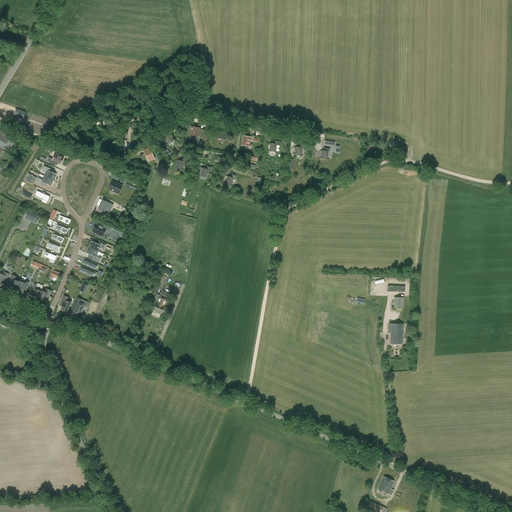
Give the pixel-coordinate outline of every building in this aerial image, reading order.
[(16,109),(14,115),(23,118),(25,112),(16,109)] [(189,134),(197,135),(199,128),(190,127),(189,134)] [(217,138),(224,140),(226,132),(218,131),(217,138)] [(175,139),(170,133),(164,138),(168,144),(175,139)] [(0,145),(0,146),(0,149),(2,151),(4,148),(3,147),(9,138),(5,136),(4,138),(0,134),(0,145)] [(252,138),(243,136),(242,145),(249,146),(250,140),(252,141),(252,138)] [(270,143),(269,151),(276,153),(277,145),(279,145),(279,141),(274,141),(274,144),(270,143)] [(303,148),(303,145),(301,145),(300,147),(296,147),(295,155),(301,156),(302,148),(303,148)] [(324,147),(324,151),(321,150),(320,159),(327,160),(328,152),(330,153),(330,148),(324,147)] [(149,148),(143,151),(148,162),(154,159),(151,152),(149,148)] [(53,159),(48,157),(47,161),(57,166),(58,163),(61,164),(64,158),(59,156),(59,155),(56,153),(56,154),(55,154),(53,159)] [(175,168),(182,170),(184,163),(186,163),(187,159),(182,158),(182,161),(178,160),(175,168)] [(44,166),(42,170),(46,172),(44,176),(54,180),(56,175),(53,173),(54,171),(44,166)] [(211,167),(207,166),(206,169),(202,167),(200,176),(206,178),(209,171),(210,171),(211,167)] [(28,174),(25,181),(34,185),(37,178),(33,176),(28,174)] [(230,177),(227,176),(225,184),(231,186),(233,179),(235,179),(236,175),(231,174),(230,177)] [(38,178),(36,182),(47,187),(48,184),(51,186),(54,180),(44,176),(43,180),(38,178)] [(118,194),(122,186),(118,184),(112,182),(109,189),(114,192),(118,194)] [(37,191),(35,195),(48,201),(49,196),(37,191)] [(103,200),(98,210),(105,213),(109,203),(103,200)] [(28,210),(24,217),(36,224),(40,217),(28,210)] [(60,215),(58,220),(69,224),(70,220),(60,215)] [(93,226),(91,232),(97,235),(98,234),(103,236),(105,232),(111,234),(112,232),(117,234),(118,231),(103,224),(102,227),(100,226),(99,225),(99,226),(95,224),(94,227),(93,226)] [(57,225),(55,229),(66,234),(68,230),(57,225)] [(53,234),(51,238),(62,243),(64,239),(53,234)] [(91,242),(89,247),(98,252),(100,248),(104,249),(106,245),(96,241),(95,243),(91,242)] [(49,243),(47,247),(57,252),(59,247),(49,243)] [(89,247),(86,253),(89,254),(94,256),(92,260),(99,263),(101,258),(96,255),(98,252),(89,247)] [(45,252),(43,256),(54,261),(56,256),(45,252)] [(33,260),(31,266),(46,272),(48,266),(33,260)] [(83,260),(82,264),(94,270),(95,270),(97,266),(96,265),(83,260)] [(81,267),(79,271),(92,277),(94,273),(81,267)] [(0,284),(0,285),(1,282),(4,283),(6,279),(8,274),(5,273),(4,275),(0,273),(0,284)] [(163,289),(167,278),(168,277),(161,274),(156,286),(163,289)] [(11,286),(9,289),(15,291),(19,281),(19,282),(15,280),(17,277),(12,275),(10,279),(7,285),(11,286)] [(19,281),(15,291),(16,290),(21,293),(24,285),(27,287),(29,283),(25,281),(25,283),(19,281)] [(32,297),(37,300),(41,291),(42,289),(37,287),(37,286),(34,284),(32,290),(30,294),(33,295),(32,297)] [(41,291),(37,300),(38,299),(43,301),(46,295),(49,296),(51,291),(46,289),(44,292),(41,291)] [(155,298),(158,300),(153,310),(161,314),(169,294),(162,291),(160,295),(157,294),(155,298)] [(64,302),(61,309),(67,312),(71,303),(67,301),(69,298),(64,296),(61,301),(64,302)] [(364,305),(365,299),(347,296),(346,303),(356,305),(356,304),(364,305)] [(74,310),(73,312),(80,315),(84,305),(80,303),(81,300),(76,297),(71,309),(74,310)] [(404,309),(404,297),(393,297),(393,308),(404,309)] [(91,313),(96,302),(92,300),(87,311),(91,313)] [(402,344),(403,324),(389,324),(388,333),(390,333),(390,344),(402,344)] [(388,494),(394,481),(383,477),(378,490),(388,494)] [(380,511),(383,507),(382,507),(379,505),(369,501),(365,510),(370,511),(380,511)]
